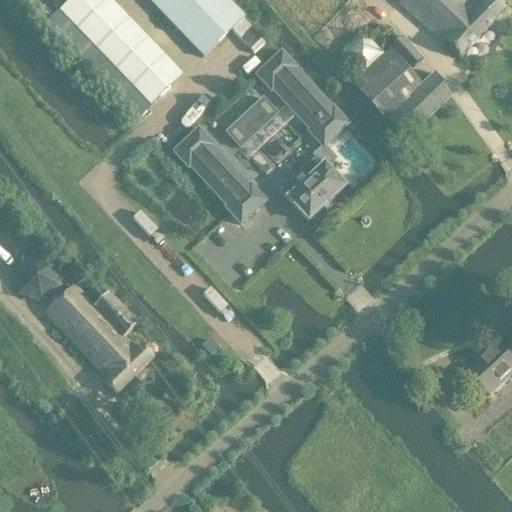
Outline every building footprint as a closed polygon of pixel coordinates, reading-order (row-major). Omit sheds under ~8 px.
[(181,78),(105,0),(73,0),(58,15),(150,109),(181,78)] [(244,20),(224,0),(144,0),(203,60),(244,20)] [(503,13),(488,0),(403,0),(397,7),(459,60),(503,13)] [(264,46),(242,22),(231,33),(253,56),(264,46)] [(352,88),(385,124),(406,143),(452,97),(433,76),(421,88),(408,74),(422,62),(402,40),(388,52),(390,54),(352,88)] [(294,72),(295,71),(281,55),(256,78),(270,94),(272,93),(309,133),(308,134),(323,150),(348,127),(333,111),(331,112),(294,72)] [(213,148),(198,132),(173,155),(188,171),(189,170),(226,210),(225,211),(240,227),(265,204),(250,188),(248,189),(211,149),(213,148)] [(331,176),(316,160),(279,194),(307,224),(322,210),(323,211),(330,205),(329,204),(344,190),(338,183),(340,181),(334,174),(331,176)] [(107,297),(104,300),(94,310),(74,289),(45,317),(107,382),(103,386),(115,398),(152,361),(140,349),(134,355),(122,342),(137,328),(107,297)] [(511,348),(505,340),(468,374),(490,398),(511,377),(511,348)]
